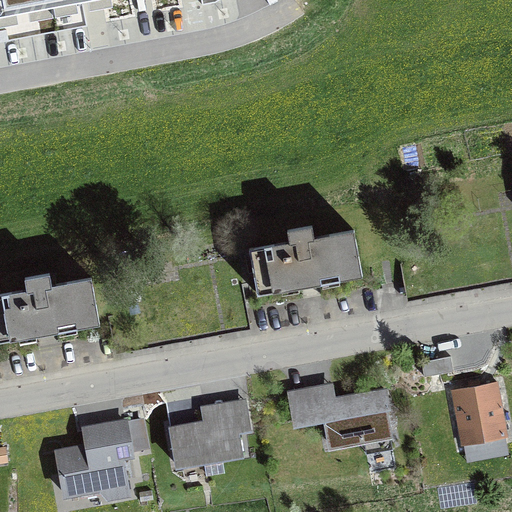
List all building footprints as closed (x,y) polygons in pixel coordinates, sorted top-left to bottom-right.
[(0,0),(0,14),(74,0),(0,0)] [(297,280),(298,286),(321,282),(320,276),(338,273),(339,279),(362,275),(353,230),(312,237),(311,235),(313,234),(312,225),(287,230),(289,239),(291,238),(291,241),(249,248),(258,294),(280,290),(279,283),(297,280)] [(406,295),(511,275),(511,242),(400,263),(406,295)] [(34,328),(36,334),(58,330),(57,323),(75,320),(76,327),(99,322),(91,277),(49,285),(48,282),(51,282),(49,273),(24,277),(26,286),(28,286),(29,289),(0,293),(0,340),(18,337),(17,331),(34,328)] [(114,348),(249,323),(244,291),(109,316),(114,348)] [(453,371),(450,356),(421,361),(424,376),(453,371)] [(507,436),(497,382),(452,390),(462,445),(507,436)] [(390,434),(386,408),(388,407),(385,389),(321,401),(318,387),(289,393),(294,420),(323,414),(329,445),(390,434)] [(247,416),(170,428),(176,464),(241,453),(238,431),(250,429),(247,416)] [(96,433),(85,435),(87,446),(57,452),(64,494),(101,487),(108,496),(128,492),(121,455),(131,453),(125,421),(95,427),(96,433)]
